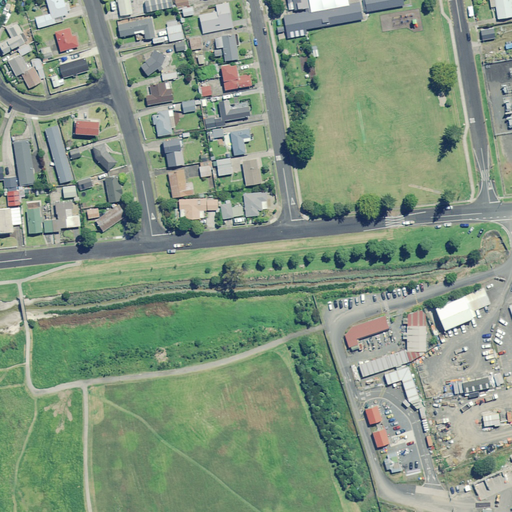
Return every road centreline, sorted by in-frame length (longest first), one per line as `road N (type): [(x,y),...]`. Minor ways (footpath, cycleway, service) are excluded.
road 1 (residential): [(254,0),(292,230)]
road 2 (residential): [(454,0),(491,212)]
road 3 (unclassified): [(491,212),(292,230)]
road 4 (residential): [(116,88),(152,243)]
road 5 (unclassified): [(152,243),(0,261)]
road 6 (unclassified): [(292,230),(152,243)]
road 7 (residential): [(0,88),(21,105),(45,108),(116,88)]
